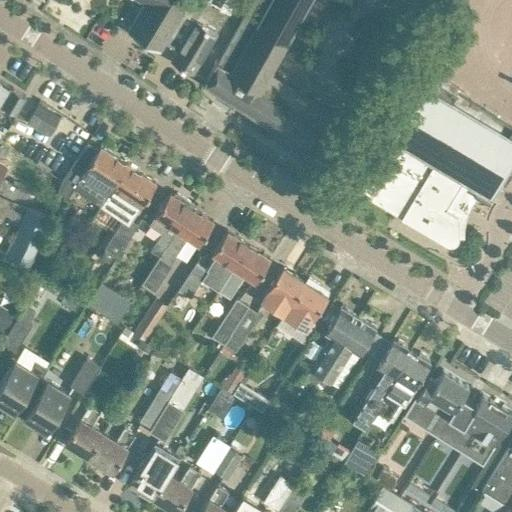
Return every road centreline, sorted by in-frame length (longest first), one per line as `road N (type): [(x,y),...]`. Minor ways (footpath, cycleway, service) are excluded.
road 1 (residential): [(321,224),(0,15)]
road 2 (residential): [(511,342),(321,224)]
road 3 (unclassified): [(321,224),(421,57)]
